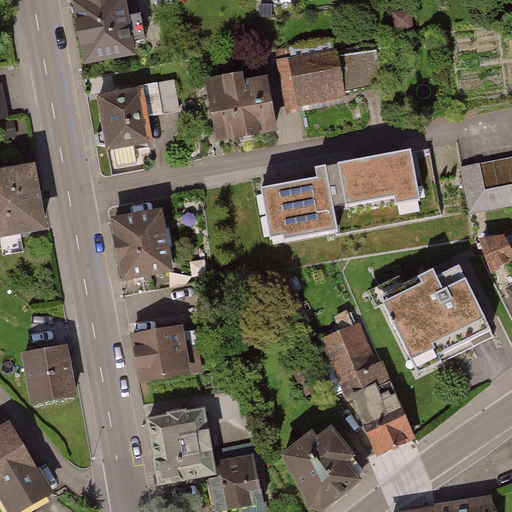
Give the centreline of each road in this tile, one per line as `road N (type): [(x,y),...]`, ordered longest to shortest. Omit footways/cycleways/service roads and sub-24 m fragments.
road 1 (residential): [(73,198),(511,117)]
road 2 (residential): [(73,198),(125,478)]
road 3 (residential): [(37,0),(73,198)]
road 4 (residential): [(369,511),(511,409)]
road 5 (residential): [(125,478),(73,479),(0,397)]
